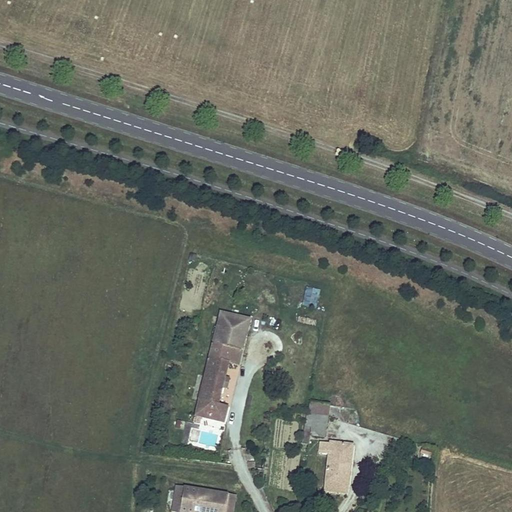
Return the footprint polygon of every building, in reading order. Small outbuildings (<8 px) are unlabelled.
[(316,309),(320,290),(307,287),(303,306),(316,309)] [(249,320),(221,314),(193,415),(199,416),(223,422),(227,406),(217,404),(228,362),(237,366),(249,320)] [(310,402),(309,414),(328,417),(330,405),(310,402)] [(324,438),(328,417),(309,414),(307,414),(304,435),(310,435),(324,438)] [(197,426),(199,416),(193,415),(191,424),(197,426)] [(330,444),(320,443),(319,454),(330,455),(325,491),(346,493),(352,446),(330,443),(330,444)] [(422,448),(419,458),(430,461),(433,451),(422,448)] [(174,511),(179,511),(184,488),(176,487),(172,511),(174,511)] [(224,511),(228,495),(184,488),(179,511),(224,511)] [(232,511),(235,497),(228,495),(224,511),(232,511)]
